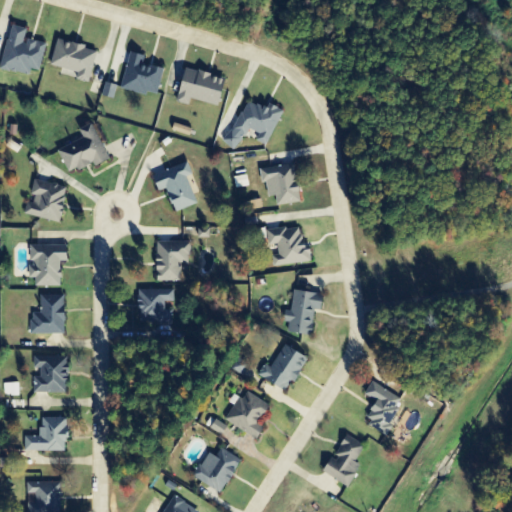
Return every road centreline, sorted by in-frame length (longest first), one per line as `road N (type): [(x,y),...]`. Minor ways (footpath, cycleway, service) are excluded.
road 1 (residential): [(64,0),(280,62),(322,107),(335,143),(360,338),(254,511)]
road 2 (residential): [(100,511),(104,241),(108,229),(131,224),(133,211),(117,200),(106,204),(108,229)]
